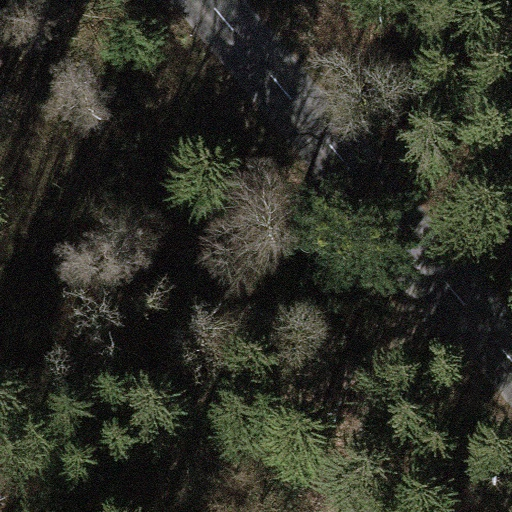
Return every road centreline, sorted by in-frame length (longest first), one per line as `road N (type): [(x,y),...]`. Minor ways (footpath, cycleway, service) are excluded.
road 1 (secondary): [(209,0),(511,352)]
road 2 (track): [(332,511),(407,397),(453,281)]
